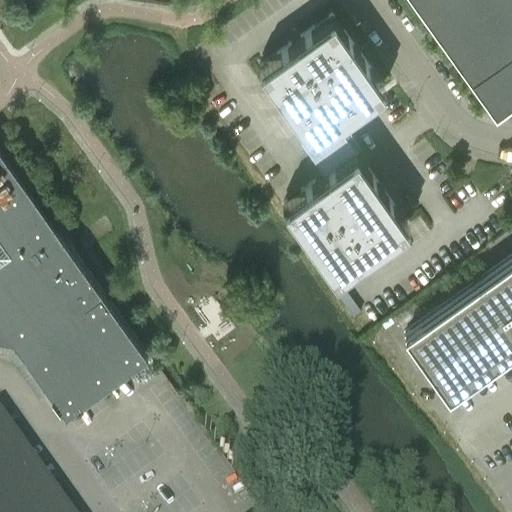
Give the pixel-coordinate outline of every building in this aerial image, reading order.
[(511,0),(417,0),(498,114),(499,113),(494,106),(510,95),(511,96),(511,0)] [(300,138),(323,171),(355,149),(333,119),(382,84),(331,11),(258,63),(298,118),(308,132),(300,138)] [(0,334),(10,336),(64,411),(146,352),(0,146),(0,334)] [(355,149),(323,171),(314,178),(282,200),(334,273),(406,221),(355,149)] [(511,252),(403,330),(447,392),(511,345),(511,252)] [(0,511),(48,511),(0,443),(0,511)]
